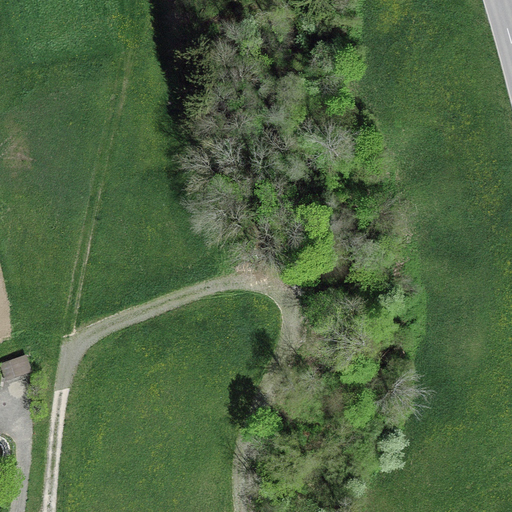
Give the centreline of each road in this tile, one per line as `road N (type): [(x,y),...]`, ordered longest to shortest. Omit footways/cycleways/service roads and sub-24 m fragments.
road 1 (residential): [(247,511),(234,459),(251,394),(283,325),(257,277),(99,334),(65,363),(38,511)]
road 2 (track): [(107,53),(103,153),(65,363)]
